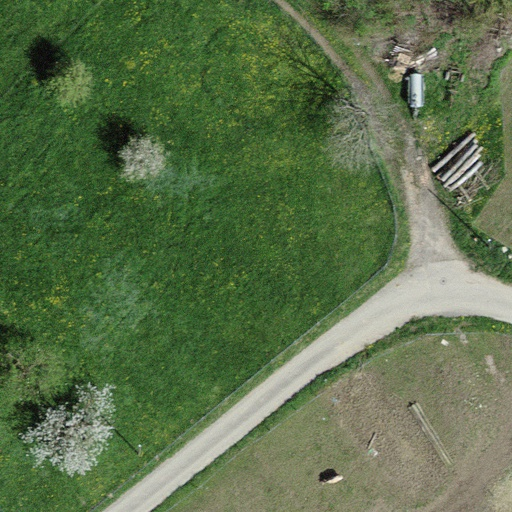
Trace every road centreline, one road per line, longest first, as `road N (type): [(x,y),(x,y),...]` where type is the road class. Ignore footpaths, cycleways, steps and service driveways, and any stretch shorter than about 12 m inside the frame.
road 1 (residential): [(116,511),(366,319),(403,298),(446,288)]
road 2 (track): [(446,288),(344,33),(307,0)]
